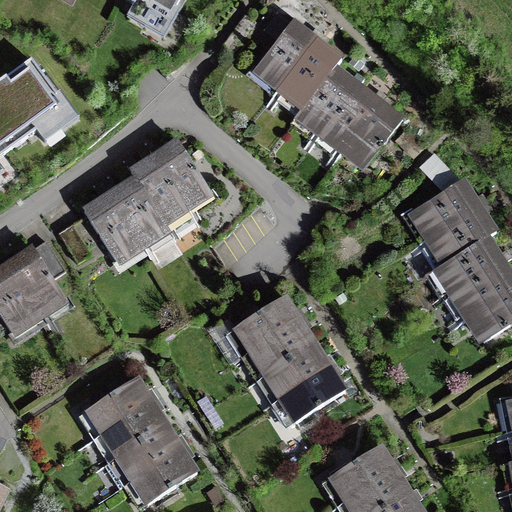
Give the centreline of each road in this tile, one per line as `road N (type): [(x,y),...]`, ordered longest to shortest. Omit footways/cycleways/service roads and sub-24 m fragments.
road 1 (residential): [(168,98),(280,196),(292,218),(284,249),(254,272)]
road 2 (residential): [(0,235),(50,203),(168,98)]
